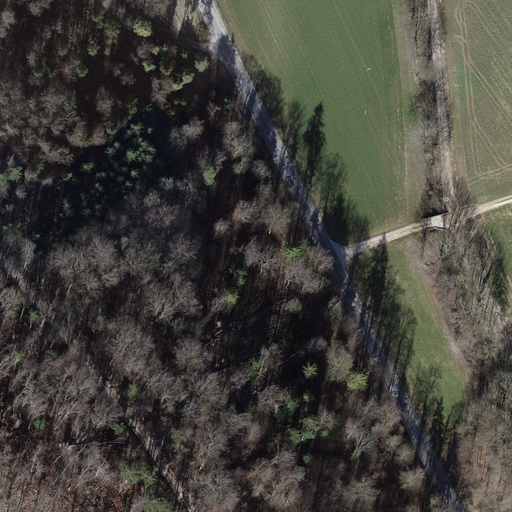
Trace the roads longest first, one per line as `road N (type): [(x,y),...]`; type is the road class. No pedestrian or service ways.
road 1 (track): [(118,0),(152,113),(206,211),(322,376),(404,511)]
road 2 (primary): [(452,511),(205,0)]
road 3 (track): [(0,255),(117,391),(189,511)]
road 4 (track): [(511,199),(330,256)]
